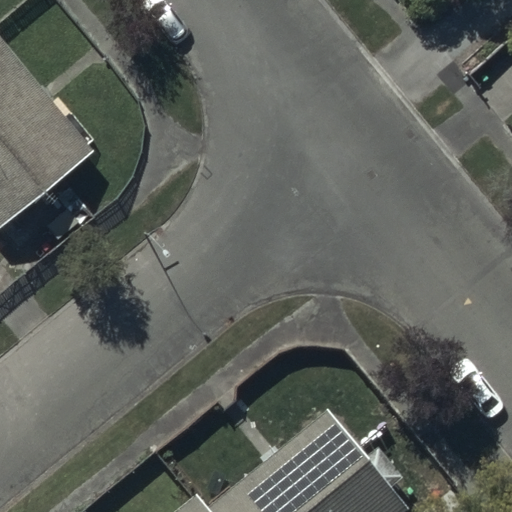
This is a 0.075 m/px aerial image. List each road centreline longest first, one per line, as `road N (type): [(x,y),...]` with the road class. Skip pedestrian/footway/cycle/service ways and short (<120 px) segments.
road 1 (residential): [(343,149),(0,421)]
road 2 (residential): [(343,149),(511,346)]
road 3 (residential): [(216,0),(343,149)]
